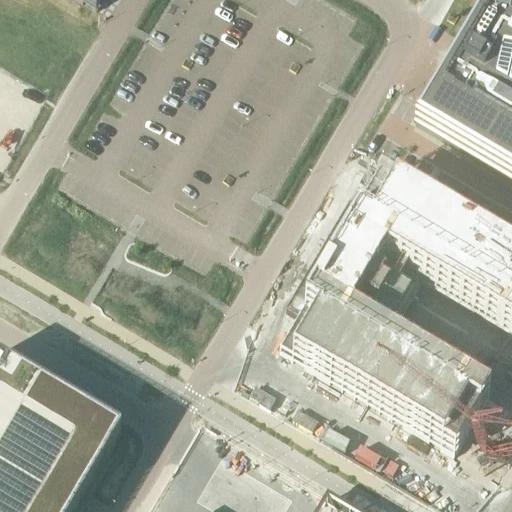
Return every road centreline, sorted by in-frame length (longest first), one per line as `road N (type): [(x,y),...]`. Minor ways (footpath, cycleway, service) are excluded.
road 1 (unclassified): [(375,0),(391,9),(399,44),(170,433)]
road 2 (unclassified): [(0,233),(142,0)]
road 3 (unclassified): [(170,433),(0,335)]
